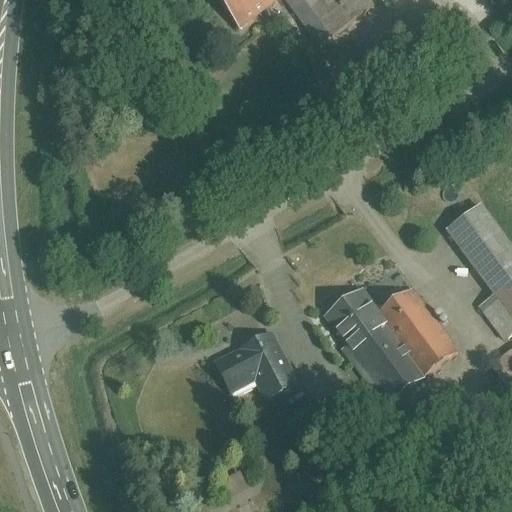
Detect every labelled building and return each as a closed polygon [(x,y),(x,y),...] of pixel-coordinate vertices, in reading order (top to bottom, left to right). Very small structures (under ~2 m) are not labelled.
[(220,0),(239,27),(278,0),(303,0),(328,35),(376,1),(375,0),(220,0)] [(511,330),(511,245),(487,209),(453,233),(494,292),(477,304),(501,338),(511,330)] [(366,286),(329,312),(349,340),(341,345),(382,405),(462,350),(420,290),(385,314),(366,286)] [(267,336),(212,366),(228,397),(254,383),(263,401),(294,386),(267,336)] [(505,384),(499,361),(471,369),(477,391),(505,384)]
